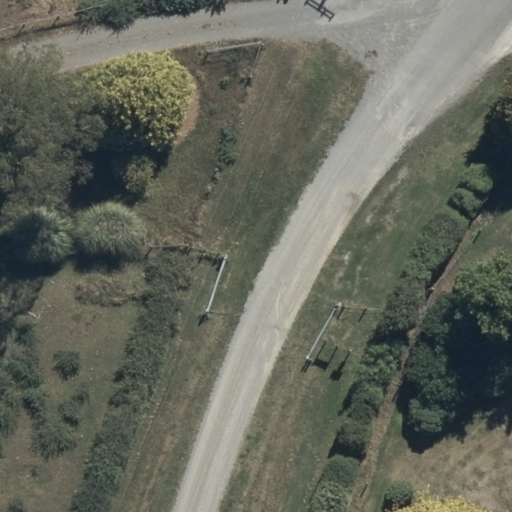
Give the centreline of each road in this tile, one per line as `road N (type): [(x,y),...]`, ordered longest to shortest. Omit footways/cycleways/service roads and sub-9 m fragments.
road 1 (unclassified): [(195,511),(241,361),(281,264),(333,186),(491,0)]
road 2 (track): [(483,8),(161,31),(0,68)]
